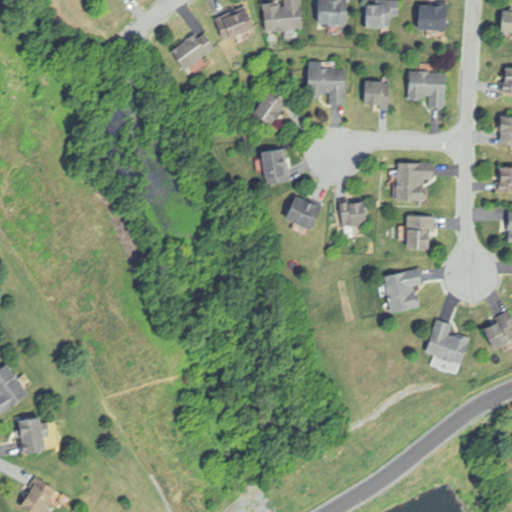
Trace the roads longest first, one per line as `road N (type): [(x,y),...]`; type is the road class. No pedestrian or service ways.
road 1 (residential): [(476,0),(467,142),(472,274)]
road 2 (residential): [(330,511),(511,389)]
road 3 (residential): [(467,142),(372,140),(337,153)]
